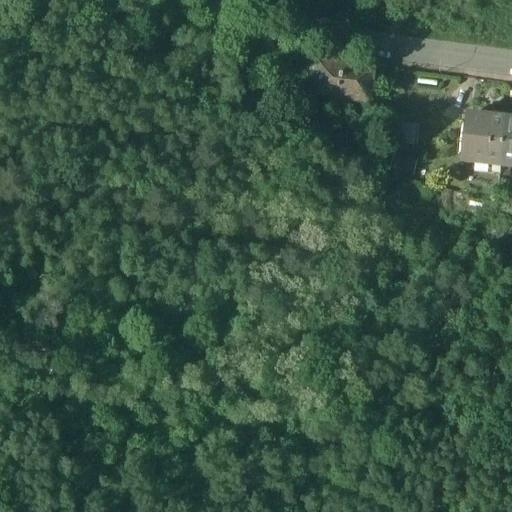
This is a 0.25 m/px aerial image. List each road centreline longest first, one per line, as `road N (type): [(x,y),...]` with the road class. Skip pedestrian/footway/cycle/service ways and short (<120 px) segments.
road 1 (residential): [(254,0),(408,51),(511,64)]
road 2 (track): [(180,0),(170,21),(123,62),(106,108),(84,115),(76,132)]
